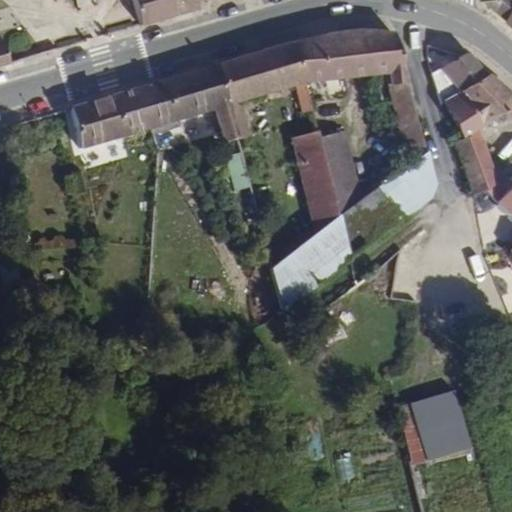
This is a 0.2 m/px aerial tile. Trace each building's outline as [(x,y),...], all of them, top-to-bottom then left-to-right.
[(168,18),(166,0),(130,0),(139,26),(168,18)] [(196,3),(196,0),(166,0),(168,18),(196,10),(196,3)] [(511,0),(487,0),(511,20),(511,0)] [(369,77),(358,30),(316,36),(292,42),(303,83),(369,77)] [(416,123),(391,33),(358,30),(369,77),(386,75),(388,85),(386,87),(397,128),(416,123)] [(0,66),(9,63),(3,40),(0,40),(0,66)] [(303,83),(292,42),(215,65),(229,115),(240,112),(237,101),(296,85),(303,83)] [(485,76),(466,53),(431,73),(441,100),(458,91),(485,76)] [(229,115),(215,65),(141,87),(150,127),(211,109),(220,143),(236,139),(229,115)] [(503,114),(511,108),(511,100),(485,76),(458,91),(478,129),(503,114)] [(310,113),(303,83),(296,85),(304,115),(310,113)] [(150,127),(141,87),(69,108),(76,148),(150,127)] [(478,129),(458,91),(441,100),(461,138),(478,129)] [(511,108),(503,114),(511,122),(511,108)] [(246,136),(240,112),(229,115),(236,139),(246,136)] [(425,154),(416,123),(397,128),(408,167),(425,154)] [(491,174),(478,129),(461,138),(453,143),(471,196),(483,191),(494,203),(511,186),(496,169),(491,174)] [(361,201),(341,132),(317,138),(337,217),(361,201)] [(317,138),(316,134),(291,139),(313,236),(337,217),(317,138)] [(349,261),(429,198),(434,182),(425,154),(408,167),(361,201),(337,217),(349,261)] [(511,185),(511,186),(494,203),(511,220),(511,248),(509,251),(511,256),(511,185)] [(349,261),(337,217),(313,236),(270,269),(281,312),(349,261)] [(334,362),(386,324),(360,290),(309,327),(334,362)] [(467,450),(451,391),(394,408),(407,466),(467,450)]
